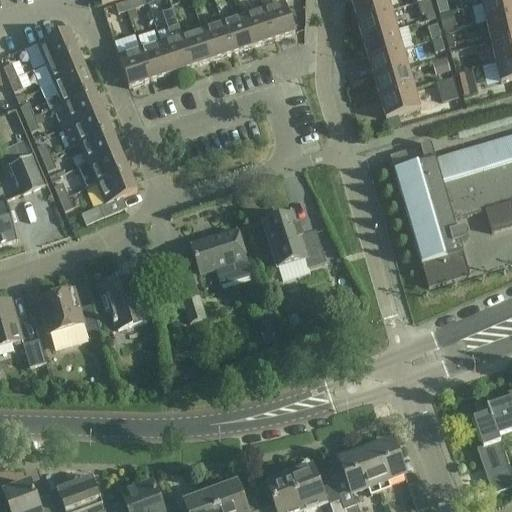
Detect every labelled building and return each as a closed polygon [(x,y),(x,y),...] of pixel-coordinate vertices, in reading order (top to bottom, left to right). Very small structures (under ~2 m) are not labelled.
[(98,0),(101,8),(126,0),(98,0)] [(141,0),(128,4),(131,13),(144,9),(141,0)] [(362,0),(351,4),(357,24),(391,14),(387,0),(362,0)] [(511,0),(510,0),(482,6),(486,26),(511,20),(511,0)] [(426,25),(436,22),(430,3),(417,6),(421,20),(425,19),(426,25)] [(444,3),(435,5),(438,16),(448,14),(444,3)] [(131,13),(128,4),(115,9),(118,18),(131,13)] [(284,4),(263,11),(274,44),(295,37),(284,4)] [(186,8),(172,10),(174,22),(188,20),(186,8)] [(263,11),(242,18),(253,51),(274,44),(263,11)] [(357,24),(362,43),(396,33),(391,14),(357,24)] [(242,18),(222,25),(233,58),(253,51),(242,18)] [(511,20),(486,26),(491,46),(511,41),(511,20)] [(222,25),(201,32),(212,64),(233,58),(222,25)] [(201,32),(180,38),(191,71),(212,64),(201,32)] [(362,43),(368,63),(402,53),(396,33),(362,43)] [(37,48),(46,68),(77,54),(69,34),(37,48)] [(180,38),(160,45),(171,78),(191,71),(180,38)] [(511,41),(491,46),(495,66),(511,62),(511,41)] [(160,45),(139,52),(150,85),(171,78),(160,45)] [(150,85),(139,52),(118,59),(129,92),(150,85)] [(368,63),(374,83),(408,73),(402,53),(368,63)] [(46,68),(54,88),(86,74),(77,54),(46,68)] [(511,62),(495,66),(500,87),(511,84),(511,62)] [(12,68),(3,72),(8,84),(17,80),(12,68)] [(374,83),(379,102),(414,92),(408,73),(374,83)] [(50,113),(63,108),(94,95),(86,74),(54,88),(58,98),(46,103),(50,113)] [(22,93),(17,80),(8,84),(14,97),(22,93)] [(436,86),(442,106),(458,102),(452,82),(436,86)] [(414,92),(379,102),(386,123),(420,113),(414,92)] [(63,108),(71,128),(103,115),(94,95),(63,108)] [(29,108),(20,112),(25,124),(34,121),(29,108)] [(70,152),(80,148),(111,135),(103,115),(71,128),(61,132),(70,152)] [(39,133),(34,121),(25,124),(31,137),(39,133)] [(80,148),(88,167),(120,154),(111,135),(80,148)] [(424,165),(394,174),(428,292),(470,280),(460,246),(464,244),(465,244),(466,243),(467,242),(468,241),(468,240),(468,239),(468,238),(468,237),(467,236),(467,235),(466,234),(465,233),(464,233),(463,232),(461,232),(460,233),(456,234),(453,224),(485,215),(491,237),(494,236),(493,234),(511,228),(511,139),(435,162),(432,150),(431,149),(430,148),(430,147),(429,147),(428,146),(427,146),(426,146),(425,147),(424,147),(423,147),(422,148),(421,149),(421,150),(420,151),(420,152),(420,153),(424,165)] [(45,148),(37,151),(42,164),(51,160),(45,148)] [(87,192),(97,188),(128,174),(120,154),(88,167),(79,171),(87,192)] [(12,168),(26,199),(44,191),(30,160),(12,168)] [(56,173),(51,160),(42,164),(47,177),(56,173)] [(128,174),(97,188),(105,208),(99,211),(104,222),(127,213),(122,201),(137,195),(128,174)] [(62,187),(54,191),(59,204),(68,200),(62,187)] [(73,213),(68,200),(59,204),(64,216),(73,213)] [(0,250),(17,245),(5,203),(0,204),(0,250)] [(267,225),(263,226),(278,271),(306,262),(309,271),(325,266),(315,236),(301,240),(298,230),(296,231),(292,217),(280,221),(278,217),(266,221),(267,225)] [(252,281),(243,253),(237,234),(190,249),(199,279),(216,274),(221,291),(252,281)] [(122,286),(121,281),(97,288),(105,314),(111,312),(118,334),(147,326),(139,299),(150,296),(145,262),(128,267),(133,283),(122,286)] [(83,328),(88,344),(101,340),(92,309),(79,313),(73,293),(39,303),(49,338),(83,328)] [(205,324),(199,302),(183,306),(190,328),(205,324)] [(0,306),(0,350),(22,344),(10,303),(0,306)] [(23,348),(30,372),(46,367),(39,344),(23,348)] [(511,491),(511,479),(511,475),(498,440),(511,435),(511,395),(474,408),(478,420),(473,422),(482,450),(477,452),(487,483),(493,498),(511,491)] [(365,455),(381,496),(392,492),(389,484),(404,478),(392,445),(365,455)] [(381,496),(365,455),(339,464),(344,477),(333,481),(335,487),(344,511),(358,511),(353,498),(369,492),(372,500),(381,496)] [(299,474),(289,478),(301,511),(316,511),(329,507),(331,511),(344,511),(335,487),(319,492),(309,464),(297,469),(299,474)] [(266,486),(274,508),(264,511),(301,511),(289,478),(266,486)] [(429,511),(419,485),(407,490),(415,511),(429,511)] [(3,495),(9,511),(53,511),(49,500),(36,505),(29,486),(3,495)] [(113,511),(162,511),(153,486),(136,492),(135,492),(134,492),(135,493),(128,496),(127,495),(126,495),(126,496),(122,497),(125,504),(112,509),(113,511)] [(237,487),(210,496),(216,511),(258,511),(255,501),(244,505),(237,487)] [(103,511),(96,492),(60,505),(62,511),(103,511)] [(216,511),(210,496),(184,506),(186,511),(216,511)]
